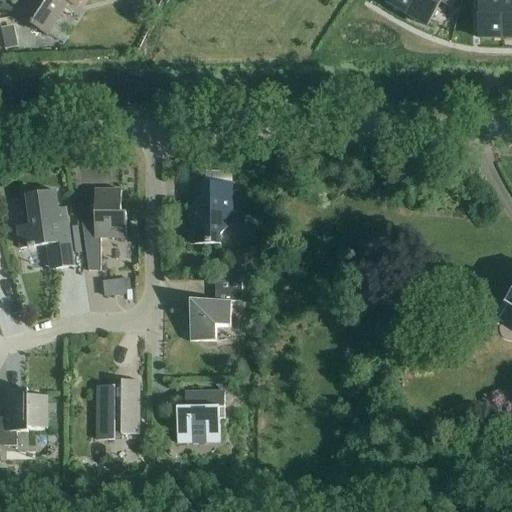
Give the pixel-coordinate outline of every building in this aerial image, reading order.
[(76,8),(80,0),(28,0),(17,18),(47,37),(69,3),(76,8)] [(390,0),(387,5),(407,17),(417,0),(390,0)] [(417,0),(407,17),(427,28),(440,6),(450,12),(457,0),(417,0)] [(479,0),(479,40),(487,40),(502,40),(502,0),(479,0)] [(511,0),(502,0),(502,40),(502,41),(511,40),(511,0)] [(19,47),(15,25),(1,27),(6,49),(19,47)] [(220,246),(220,237),(232,225),(232,186),(202,186),(202,199),(195,207),(195,224),(190,225),(190,246),(220,246)] [(127,240),(127,216),(121,216),(121,192),(99,192),(95,196),(95,224),(82,224),(89,273),(101,273),(101,240),(127,240)] [(58,211),(56,193),(26,197),(31,227),(18,229),(21,251),(53,247),(56,271),(75,269),(66,210),(58,211)] [(216,275),(216,282),(239,282),(239,266),(232,266),(232,275),(216,275)] [(125,278),(104,281),(106,297),(127,294),(125,278)] [(242,303),(242,293),(242,282),(239,282),(216,282),(216,303),(190,303),(190,344),(217,344),(217,329),(231,329),(231,303),(242,303)] [(139,437),(140,383),(122,383),(122,389),(98,388),(98,442),(123,442),(123,436),(139,437)] [(29,398),(29,392),(6,392),(6,419),(0,419),(0,448),(17,448),(17,434),(29,434),(29,430),(48,430),(48,398),(29,398)] [(178,445),(220,445),(220,421),(225,421),(225,394),(185,394),(186,420),(178,420),(178,445)]
